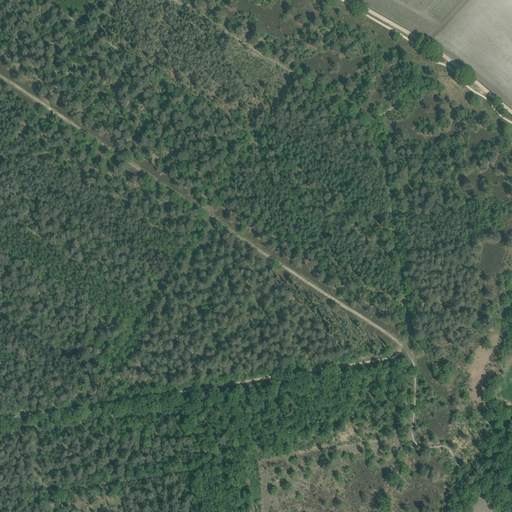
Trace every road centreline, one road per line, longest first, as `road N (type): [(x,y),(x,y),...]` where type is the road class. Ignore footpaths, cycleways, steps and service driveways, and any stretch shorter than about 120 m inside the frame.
road 1 (track): [(207,215),(409,350),(414,444),(448,447),(499,511)]
road 2 (track): [(409,350),(29,414)]
road 3 (track): [(409,350),(374,121),(295,73)]
road 4 (track): [(0,76),(207,215)]
road 5 (track): [(0,163),(127,0)]
road 6 (track): [(511,112),(462,70),(349,0)]
road 7 (track): [(207,215),(108,372)]
road 8 (track): [(295,73),(207,215)]
road 9 (track): [(177,0),(295,73)]
